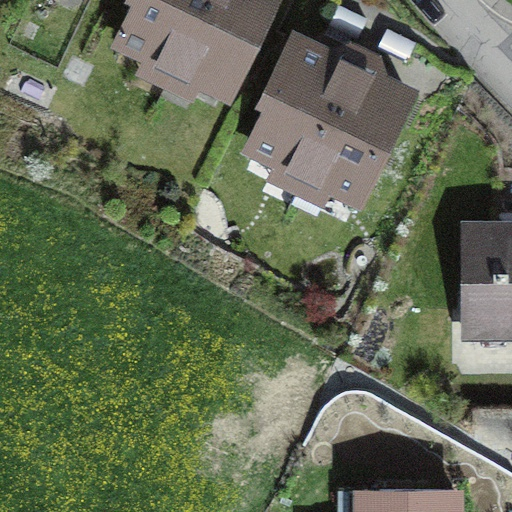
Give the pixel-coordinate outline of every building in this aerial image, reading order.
[(175,67),(206,0),(137,0),(138,7),(122,41),(175,67)] [(206,0),(175,67),(228,91),(270,0),(206,0)] [(339,4),(330,23),(357,36),(366,17),(339,4)] [(388,29),(379,48),(405,60),(414,41),(388,29)] [(253,146),(305,172),(354,68),(296,41),(268,95),(269,112),(253,146)] [(408,94),(354,68),(305,172),(358,197),(408,94)] [(511,227),(473,228),(473,329),(511,329),(511,227)] [(511,410),(474,410),(471,431),(511,454),(511,410)] [(454,511),(455,491),(337,490),(337,511),(454,511)]
